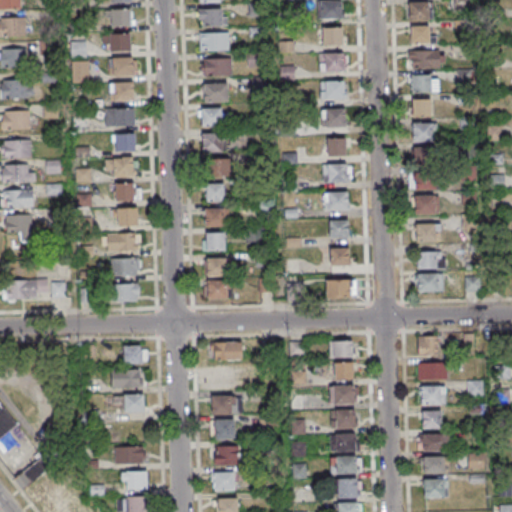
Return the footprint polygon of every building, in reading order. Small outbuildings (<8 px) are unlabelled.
[(0,0),(0,7),(21,8),(21,0),(0,0)] [(319,1),(319,19),(341,19),(341,1),(319,1)] [(430,2),(408,2),(408,20),(430,20),(430,2)] [(199,7),(199,26),(224,26),(224,7),(199,7)] [(132,27),(132,9),(108,9),(108,27),(132,27)] [(0,35),(26,36),(26,17),(0,17),(0,35)] [(410,26),(410,43),(434,43),(434,26),(410,26)] [(322,28),(322,47),(342,47),(342,28),(322,28)] [(229,32),(199,32),(199,50),(229,50),(229,32)] [(107,34),(107,52),(130,52),(130,34),(107,34)] [(56,41),(40,41),(40,56),(56,56),(56,41)] [(85,43),(72,42),(72,56),(85,57),(85,43)] [(0,67),(26,68),(26,49),(0,49),(0,67)] [(443,50),(407,50),(407,67),(443,67),(443,50)] [(319,54),(319,72),(344,72),(344,54),(319,54)] [(108,75),(133,75),(133,58),(108,58),(108,75)] [(203,75),(231,75),(231,58),(203,58),(203,75)] [(72,83),(89,83),(89,62),(72,62),(72,83)] [(440,74),(409,74),(409,91),(440,91),(440,74)] [(31,99),(31,80),(1,80),(1,99),(31,99)] [(345,100),(345,81),(319,81),(319,100),(345,100)] [(135,82),(109,82),(109,100),(135,100),(135,82)] [(227,102),(227,82),(203,82),(203,102),(227,102)] [(410,99),(410,116),(432,116),(432,99),(410,99)] [(134,126),(134,107),(105,107),(105,126),(134,126)] [(201,126),(224,126),(224,107),(201,107),(201,126)] [(345,128),(345,109),(319,109),(319,128),(345,128)] [(30,130),(30,111),(1,111),(1,130),(30,130)] [(411,141),(432,141),(432,122),(411,122),(411,141)] [(222,132),(201,134),(202,154),(223,152),(222,132)] [(135,150),(135,133),(114,133),(114,150),(135,150)] [(325,156),(346,156),(346,138),(325,138),(325,156)] [(1,158),(31,158),(31,140),(1,140),(1,158)] [(435,148),(412,148),(412,164),(435,164),(435,148)] [(106,156),(106,176),(133,176),(133,156),(106,156)] [(229,176),(229,158),(207,158),(207,176),(229,176)] [(322,163),(322,181),(349,181),(349,163),(322,163)] [(1,182),(33,182),(33,165),(1,165),(1,182)] [(410,189),(436,189),(436,172),(410,172),(410,189)] [(115,182),(115,200),(138,200),(138,182),(115,182)] [(225,183),(205,183),(205,201),(225,201),(225,183)] [(34,190),(3,190),(3,207),(34,207),(34,190)] [(322,191),(322,209),(347,209),(347,191),(322,191)] [(435,196),(413,196),(413,214),(435,214),(435,196)] [(113,207),(113,226),(138,226),(138,207),(113,207)] [(225,227),(225,207),(204,207),(204,227),(225,227)] [(462,229),(476,229),(476,214),(462,214),(462,229)] [(31,241),(31,215),(4,215),(4,233),(21,233),(21,241),(31,241)] [(347,236),(347,219),(329,219),(329,236),(347,236)] [(440,242),(440,224),(413,224),(413,242),(440,242)] [(106,232),(106,251),(139,251),(139,232),(106,232)] [(225,252),(225,233),(202,233),(202,252),(225,252)] [(349,265),(349,247),(329,247),(329,265),(349,265)] [(415,269),(443,269),(443,252),(415,252),(415,269)] [(111,258),(111,275),(139,275),(139,258),(111,258)] [(226,259),(205,259),(205,277),(226,277),(226,259)] [(415,275),(415,292),(442,292),(442,275),(415,275)] [(479,276),(464,276),(464,291),(479,291),(479,276)] [(353,280),(325,280),(325,298),(353,298),(353,280)] [(48,299),(48,281),(3,281),(3,299),(48,299)] [(204,299),(228,299),(228,281),(204,281),(204,299)] [(116,283),(116,301),(139,301),(139,283),(116,283)] [(417,356),(437,356),(437,336),(417,336),(417,356)] [(353,359),(353,341),(329,342),(329,359),(353,359)] [(242,343),(210,343),(210,361),(242,361),(242,343)] [(123,363),(146,363),(146,345),(123,345),(123,363)] [(417,362),(417,380),(448,380),(448,362),(417,362)] [(333,363),(333,380),(355,380),(355,363),(333,363)] [(111,369),(111,386),(143,386),(143,369),(111,369)] [(231,370),(209,371),(210,389),(232,388),(231,370)] [(354,404),(354,385),(330,385),(330,404),(354,404)] [(418,386),(418,404),(445,404),(445,386),(418,386)] [(124,393),(124,411),(144,411),(144,393),(124,393)] [(211,413),(240,413),(240,396),(211,396),(211,413)] [(0,438),(17,426),(0,403),(0,438)] [(330,410),(330,428),(355,428),(355,410),(330,410)] [(421,429),(440,429),(440,410),(421,410),(421,429)] [(213,419),(213,438),(234,438),(234,419),(213,419)] [(356,434),(330,434),(330,451),(356,451),(356,434)] [(448,451),(448,434),(419,434),(419,451),(448,451)] [(237,445),(214,445),(214,463),(237,463),(237,445)] [(114,446),(114,463),(144,463),(144,446),(114,446)] [(484,453),(468,453),(468,468),(484,468),(484,453)] [(358,457),(331,457),(331,474),(358,474),(358,457)] [(444,473),(444,457),(421,457),(421,473),(444,473)] [(212,490),(234,490),(234,471),(212,471),(212,490)] [(147,490),(147,472),(122,472),(122,490),(147,490)] [(337,479),(337,498),(358,498),(358,479),(337,479)] [(423,479),(423,497),(445,497),(445,479),(423,479)] [(236,511),(237,497),(216,497),(216,511),(236,511)] [(117,511),(147,511),(147,498),(118,498),(117,511)] [(81,511),(73,502),(61,511),(81,511)] [(337,511),(359,511),(359,503),(337,503),(337,511)]
